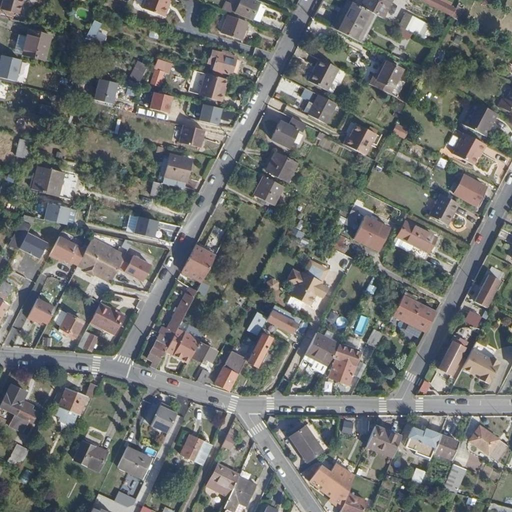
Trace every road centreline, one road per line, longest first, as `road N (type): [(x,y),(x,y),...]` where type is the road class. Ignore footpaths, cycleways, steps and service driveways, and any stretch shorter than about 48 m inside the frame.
road 1 (residential): [(116,367),(307,0)]
road 2 (residential): [(401,405),(511,185)]
road 3 (residential): [(401,405),(246,405)]
road 4 (residential): [(246,405),(116,367)]
road 5 (residential): [(315,511),(246,405)]
